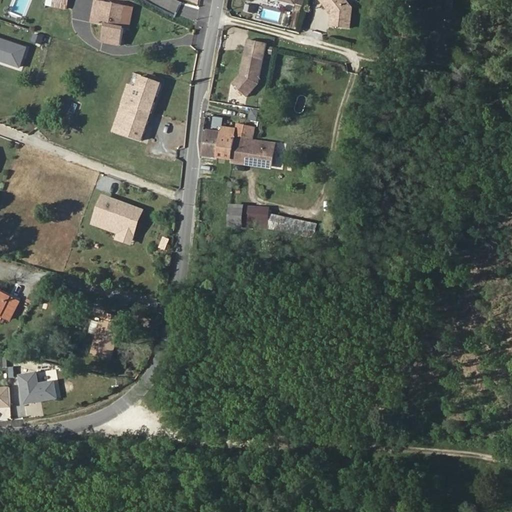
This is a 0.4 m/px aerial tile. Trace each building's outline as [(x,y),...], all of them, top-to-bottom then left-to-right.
[(72,11),(74,0),(51,0),(50,7),(72,11)] [(325,0),(335,11),(333,24),(351,26),(353,5),(348,0),(325,0)] [(130,49),(132,31),(128,30),(131,8),(102,5),(100,27),(112,28),(110,46),(130,49)] [(137,31),(139,9),(131,8),(128,30),(132,31),(137,31)] [(2,59),(22,66),(28,47),(0,37),(0,54),(3,55),(2,59)] [(247,56),(265,60),(268,45),(250,41),(247,56)] [(259,85),(265,60),(247,57),(242,76),(234,85),(248,97),(259,85)] [(150,72),(148,77),(141,74),(137,86),(130,84),(123,102),(152,112),(164,77),(150,72)] [(152,112),(123,102),(121,110),(149,120),(152,112)] [(114,129),(142,139),(149,120),(121,110),(114,129)] [(223,126),(223,130),(219,155),(234,157),(237,136),(237,132),(254,135),(255,124),(239,121),(238,128),(223,126)] [(208,128),(204,152),(219,155),(223,130),(208,128)] [(256,138),(237,136),(234,157),(275,163),(278,142),(256,138)] [(274,168),(275,163),(234,157),(233,162),(274,168)] [(135,176),(153,183),(157,175),(138,167),(135,176)] [(289,206),(313,211),(316,196),(291,192),(289,206)] [(140,217),(102,203),(93,225),(123,236),(132,239),(140,217)] [(233,222),(246,223),(248,206),(234,204),(233,222)] [(271,208),(248,206),(246,223),(269,226),(271,208)] [(202,218),(217,219),(218,210),(203,208),(202,218)] [(278,215),(276,228),(325,238),(327,225),(278,215)] [(129,248),(132,239),(123,236),(119,245),(129,248)] [(0,291),(0,315),(12,321),(21,302),(0,291)] [(121,322),(124,313),(109,309),(106,318),(103,317),(103,320),(99,332),(94,351),(113,357),(124,323),(121,322)] [(99,332),(103,320),(95,318),(91,330),(99,332)] [(35,369),(17,371),(22,400),(55,395),(52,378),(36,380),(35,369)] [(0,403),(10,402),(8,383),(0,383),(0,403)]
